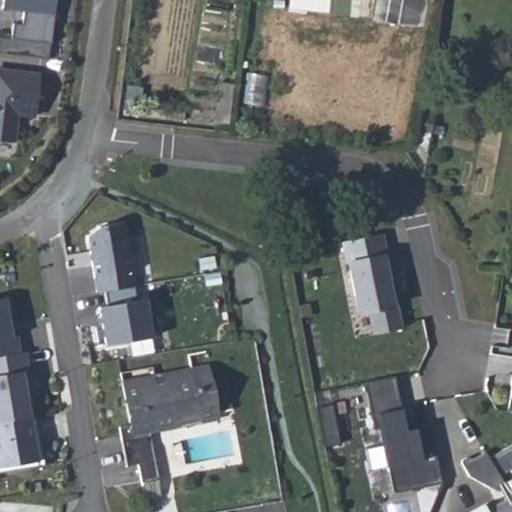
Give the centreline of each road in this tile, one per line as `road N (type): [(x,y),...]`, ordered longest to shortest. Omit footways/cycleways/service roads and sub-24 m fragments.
road 1 (residential): [(90,135),(352,165),(392,185),(417,222),(454,360)]
road 2 (unknown): [(78,182),(228,234),(246,248),(278,328),(315,511)]
road 3 (residential): [(40,206),(52,240),(89,511)]
road 4 (unknown): [(53,209),(69,175),(104,207),(137,277),(157,355)]
road 5 (unclassified): [(90,135),(106,0)]
